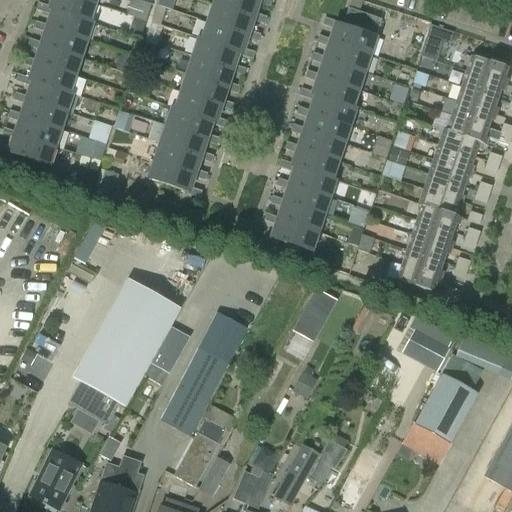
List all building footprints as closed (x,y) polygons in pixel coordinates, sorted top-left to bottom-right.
[(90,24),(96,7),(75,0),(53,0),(51,8),(50,11),(90,24)] [(196,16),(176,11),(178,0),(157,0),(144,58),(158,61),(161,45),(176,49),(181,28),(193,30),(196,16)] [(261,1),(256,0),(217,0),(215,6),(255,19),(254,22),(266,26),(268,18),(256,14),(260,4),(261,1)] [(48,30),(88,43),(94,25),(90,24),(50,11),(51,8),(40,5),(38,12),(53,16),(49,28),(48,30)] [(215,6),(210,24),(249,37),(248,40),(259,43),(262,36),(251,32),(254,22),(255,19),(215,6)] [(334,29),(330,40),(329,44),(370,57),(376,39),(374,38),(380,21),(347,10),(341,28),(336,26),(336,23),(325,19),(323,26),(334,29)] [(43,44),(42,48),(82,61),(88,43),(48,30),(49,28),(37,24),(35,31),(47,35),(43,44)] [(210,24),(204,41),(204,42),(240,53),(239,56),(254,61),(256,54),(245,51),(248,40),(249,37),(210,24)] [(425,55),(448,61),(456,32),(432,26),(425,55)] [(364,75),(370,57),(329,44),(330,40),(319,36),(317,44),(328,48),(325,59),(324,62),(364,75)] [(41,52),(37,62),(36,65),(76,79),(82,61),(42,48),(43,44),(31,40),(29,48),(41,52)] [(234,71),(233,75),(244,78),(247,71),(235,67),(239,56),(240,53),(204,42),(204,41),(200,40),(195,58),(234,71)] [(322,66),(319,76),(318,79),(358,92),(364,75),(324,62),(325,59),(313,55),(311,62),(322,66)] [(71,95),(76,79),(36,65),(37,62),(26,58),(23,65),(35,69),(31,80),(31,83),(73,97),(74,96),(71,95)] [(228,88),(227,92),(238,96),(241,88),(229,84),(233,75),(234,71),(195,58),(189,76),(228,88)] [(467,73),(506,87),(508,81),(505,80),(508,70),(472,58),(467,73)] [(318,79),(319,76),(307,73),(305,80),(316,83),(313,94),(312,97),(355,111),(355,110),(353,109),(358,92),(318,79)] [(504,94),(506,87),(467,73),(462,88),(498,101),(501,93),(504,94)] [(222,106),(221,110),(232,114),(234,106),(223,103),(227,92),(228,88),(189,76),(183,93),(222,106)] [(32,88),(28,99),(27,101),(67,115),(73,97),(31,83),(31,80),(20,77),(18,84),(32,88)] [(498,101),(462,88),(456,103),(496,117),(498,112),(495,111),(498,101)] [(313,102),(310,112),(309,115),(349,128),(355,111),(312,97),(313,94),(301,90),(299,97),(313,102)] [(218,120),(221,110),(222,106),(183,93),(177,111),(213,123),(212,127),(227,131),(229,124),(218,120)] [(61,132),(67,115),(27,101),(28,99),(17,96),(14,102),(25,106),(21,116),(21,119),(61,132)] [(496,117),(456,103),(451,118),(488,131),(491,123),(494,124),(496,117)] [(308,119),(304,130),(303,133),(343,146),(349,128),(309,115),(310,112),(299,109),(297,115),(308,119)] [(173,111),(168,128),(208,141),(207,144),(218,147),(220,140),(209,137),(212,127),(213,123),(177,111),(177,112),(173,111)] [(56,150),(61,132),(21,119),(21,116),(11,113),(8,120),(20,124),(16,134),(15,137),(56,150)] [(499,134),(488,131),(451,118),(446,133),(486,147),(489,140),(496,143),(499,134)] [(75,163),(98,171),(113,125),(95,120),(89,138),(83,136),(75,163)] [(511,128),(502,125),(499,134),(511,138),(511,136),(511,128)] [(337,164),(343,146),(303,133),(304,130),(293,127),(291,133),(302,136),(298,148),(298,151),(337,164)] [(203,154),(207,144),(208,141),(168,128),(162,145),(202,158),(201,161),(212,165),(214,158),(203,154)] [(15,137),(16,134),(5,131),(3,138),(14,141),(9,155),(49,168),(56,150),(15,137)] [(395,143),(379,138),(368,171),(402,181),(417,136),(400,131),(395,143)] [(446,133),(444,132),(439,147),(475,159),(477,152),(480,153),(482,147),(486,149),(486,147),(446,133)] [(508,147),(511,138),(499,134),(496,143),(508,147)] [(332,181),(337,164),(298,151),(298,148),(287,144),(285,151),(296,154),(292,165),(292,168),(332,181)] [(162,145),(156,163),(196,176),(195,179),(206,183),(208,175),(197,172),(201,161),(202,158),(162,145)] [(475,159),(439,147),(434,162),(473,175),(475,170),(472,169),(475,159)] [(488,154),(485,163),(498,167),(500,158),(488,154)] [(293,173),(290,184),(289,187),(329,200),(335,182),(332,181),(292,168),(292,165),(281,161),(279,169),(293,173)] [(471,182),(473,175),(434,162),(428,177),(465,189),(468,181),(471,182)] [(192,189),(195,179),(196,176),(156,163),(150,181),(189,194),(188,196),(200,200),(202,193),(192,189)] [(498,167),(485,163),(483,171),(495,175),(498,167)] [(465,189),(428,177),(423,192),(463,205),(465,199),(462,198),(465,189)] [(323,217),(329,200),(289,187),(290,184),(278,180),(275,187),(288,191),(284,201),(283,204),(323,217)] [(475,193),(488,197),(490,188),(478,184),(475,193)] [(461,212),(463,205),(423,192),(418,207),(422,208),(455,219),(458,210),(461,212)] [(488,197),(475,193),(473,201),(485,205),(488,197)] [(318,235),(323,217),(283,204),(284,201),(272,198),(270,204),(282,208),(278,219),(277,222),(318,235)] [(455,219),(422,208),(417,223),(453,235),(456,227),(459,228),(461,221),(455,219)] [(481,217),(469,212),(466,221),(478,225),(481,217)] [(312,253),(318,235),(277,222),(278,219),(266,215),(264,222),(276,226),(271,240),(312,253)] [(450,244),(453,235),(417,223),(412,238),(451,251),(453,245),(450,244)] [(467,230),(464,238),(476,242),(479,233),(467,230)] [(412,238),(406,253),(443,265),(446,257),(449,257),(451,251),(412,238)] [(476,242),(464,238),(461,247),(473,251),(476,242)] [(406,253),(401,268),(441,281),(443,275),(440,274),(443,265),(406,253)] [(457,259),(454,268),(467,272),(469,263),(457,259)] [(441,281),(401,268),(396,283),(433,296),(436,286),(439,287),(441,281)] [(467,272),(454,268),(451,277),(464,280),(467,272)] [(176,319),(124,289),(73,379),(81,384),(69,407),(74,410),(75,409),(109,428),(121,406),(126,409),(176,319)] [(460,293),(447,289),(444,298),(457,302),(460,293)] [(312,343),(336,301),(315,290),(291,332),(312,343)] [(413,331),(401,354),(436,373),(449,350),(413,331)] [(509,359),(467,337),(456,357),(499,379),(509,359)] [(251,356),(242,351),(231,373),(240,377),(251,356)] [(266,363),(254,357),(249,367),(260,373),(266,363)] [(295,390),(308,398),(319,379),(306,371),(295,390)] [(441,375),(397,456),(408,462),(413,453),(439,467),(478,395),(441,375)] [(209,401),(178,385),(159,422),(189,439),(209,401)] [(224,432),(204,421),(172,478),(194,490),(218,447),(216,446),(224,432)] [(334,471),(346,452),(328,442),(308,480),(321,486),(330,469),(334,471)] [(367,446),(339,499),(358,509),(386,455),(367,446)] [(302,447),(272,499),(290,509),(319,456),(302,447)] [(267,475),(268,475),(278,458),(261,448),(251,467),(253,468),(249,476),(245,474),(234,500),(250,506),(263,475),(267,475)] [(44,472),(48,474),(45,481),(41,479),(33,494),(37,496),(36,499),(61,511),(82,466),(54,452),(44,472)] [(122,457),(119,469),(111,466),(105,485),(101,484),(91,511),(132,511),(144,477),(137,475),(141,464),(122,457)] [(230,467),(217,460),(200,491),(213,498),(230,467)] [(159,511),(181,511),(184,505),(167,499),(164,509),(161,508),(159,511)] [(479,511),(448,500),(443,511),(479,511)]
